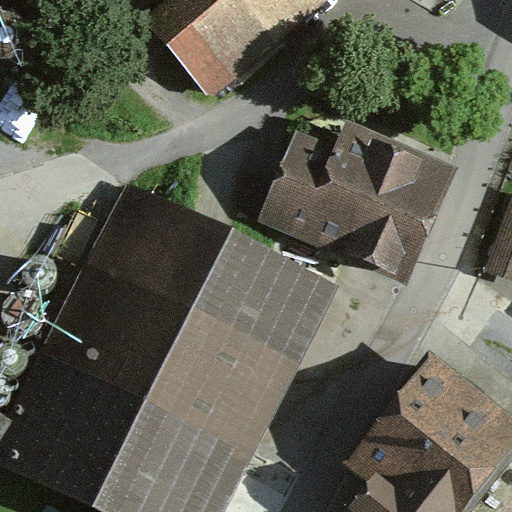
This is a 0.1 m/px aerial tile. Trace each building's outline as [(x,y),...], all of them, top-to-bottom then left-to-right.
[(176,0),(147,25),(210,100),(329,0),(176,0)] [(342,160),(294,141),(258,231),(398,286),(442,174),(351,138),(342,160)] [(222,511),(328,297),(135,203),(5,468),(95,511),(222,511)] [(511,205),(483,269),(511,282),(511,205)] [(464,511),(511,456),(511,431),(440,371),(350,475),(377,498),(365,511),(464,511)]
